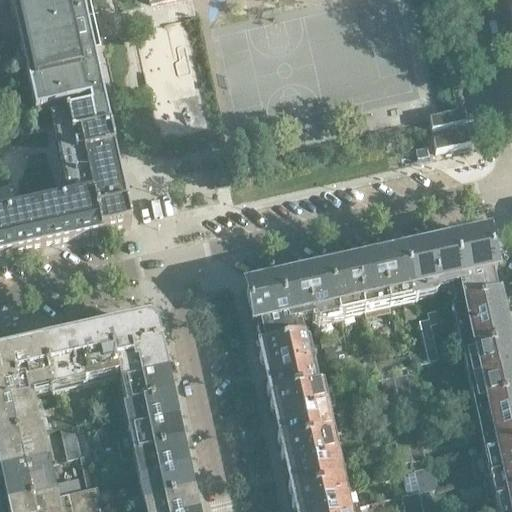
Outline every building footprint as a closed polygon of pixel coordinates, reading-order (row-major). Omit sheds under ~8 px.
[(99,61),(86,3),(80,4),(78,0),(7,0),(12,21),(18,20),(21,31),(20,33),(20,35),(19,38),(19,39),(19,41),(19,44),(19,45),(20,48),(20,49),(21,52),(22,53),(23,56),(24,58),(25,59),(27,62),(28,63),(30,73),(24,75),(34,118),(88,106),(89,113),(87,114),(89,125),(106,121),(93,62),(99,61)] [(217,135),(195,28),(150,37),(172,145),(217,135)] [(9,132),(5,112),(0,113),(0,123),(2,134),(9,132)] [(31,201),(28,190),(12,194),(14,204),(2,207),(5,218),(0,218),(0,258),(130,230),(109,132),(106,121),(89,125),(87,114),(50,122),(66,191),(62,192),(59,196),(61,205),(47,207),(45,198),(31,201)] [(235,187),(232,171),(221,173),(212,175),(215,191),(235,187)] [(495,278),(487,240),(467,245),(465,242),(457,244),(456,247),(452,248),(450,246),(442,248),(441,250),(428,253),(436,291),(454,287),(455,291),(464,289),(463,285),(492,278),(495,278)] [(436,291),(428,253),(417,256),(415,254),(407,255),(406,258),(404,259),(413,301),(435,296),(436,291)] [(413,301),(404,259),(402,259),(400,257),(392,259),(391,262),(377,265),(387,307),(413,301)] [(387,307),(377,265),(352,270),(362,312),(387,307)] [(362,312),(352,270),(341,273),(339,271),(331,272),(330,275),(329,275),(338,318),(362,312)] [(338,318),(329,275),(326,276),(323,274),(316,276),(315,278),(302,281),(310,321),(315,323),(338,318)] [(497,300),(492,278),(463,285),(464,289),(455,291),(454,292),(458,309),(497,300)] [(310,321),(302,281),(290,284),(288,282),(280,283),(279,286),(275,287),(273,285),(265,287),(264,290),(244,294),(253,331),(256,331),(286,324),(287,329),(296,327),(295,323),(307,320),(310,321)] [(503,325),(501,314),(503,312),(502,305),(498,303),(498,300),(497,300),(458,309),(455,310),(461,334),(503,325)] [(442,320),(441,314),(439,313),(428,315),(430,323),(442,320)] [(443,325),(442,320),(430,323),(431,330),(441,328),(443,325)] [(433,337),(431,330),(430,323),(419,325),(422,339),(432,337),(433,337)] [(300,344),(296,327),(287,329),(286,324),(256,331),(261,353),(300,344)] [(510,344),(509,337),(506,336),(503,325),(461,334),(466,359),(509,349),(508,347),(510,344)] [(157,349),(153,331),(148,328),(121,334),(118,332),(111,333),(110,336),(108,337),(114,367),(132,363),(131,362),(139,360),(137,353),(157,349)] [(116,378),(114,367),(108,337),(106,337),(103,335),(96,337),(95,340),(75,344),(84,385),(116,378)] [(332,344),(331,337),(322,339),(320,342),(321,346),(332,344)] [(435,351),(433,344),(432,337),(422,339),(425,353),(435,351)] [(347,356),(343,342),(332,344),(334,351),(335,359),(347,356)] [(310,368),(304,343),(300,344),(261,353),(260,353),(261,356),(258,359),(260,365),(263,367),(266,378),(310,368)] [(84,385),(75,344),(54,349),(52,346),(45,348),(43,351),(42,351),(51,392),(84,385)] [(334,351),(332,344),(321,346),(322,351),(327,352),(334,351)] [(164,381),(160,362),(162,360),(160,353),(157,351),(157,349),(137,353),(139,360),(131,362),(132,363),(114,367),(116,378),(123,383),(124,390),(164,381)] [(511,373),(511,365),(511,362),(511,361),(511,352),(509,351),(509,349),(466,359),(472,383),(511,373)] [(51,392),(42,351),(40,352),(37,350),(30,351),(29,354),(9,359),(16,393),(10,394),(13,406),(28,403),(27,398),(51,392)] [(438,365),(435,351),(425,353),(426,356),(428,367),(438,365)] [(350,369),(347,356),(335,359),(338,371),(350,369)] [(428,367),(426,356),(399,362),(402,373),(428,367)] [(16,393),(9,359),(0,360),(0,409),(13,406),(10,394),(16,393)] [(402,373),(399,362),(374,367),(376,379),(402,373)] [(376,379),(374,367),(350,373),(353,384),(376,379)] [(315,392),(310,368),(266,378),(268,389),(266,391),(267,398),(271,399),(271,402),(315,392)] [(353,384),(350,373),(350,369),(338,371),(342,387),(353,384)] [(511,373),(472,383),(477,408),(511,399),(511,373)] [(169,403),(164,381),(124,390),(129,413),(169,403)] [(396,400),(393,386),(392,383),(381,386),(385,402),(396,400)] [(409,397),(406,383),(393,386),(396,400),(409,397)] [(320,413),(315,392),(271,402),(272,404),(269,407),(271,413),(274,415),(276,426),(310,418),(309,415),(320,413)] [(412,412),(409,397),(396,400),(399,414),(412,412)] [(511,424),(511,399),(477,408),(482,432),(511,424)] [(400,417),(399,414),(396,400),(385,402),(389,419),(400,417)] [(0,444),(36,436),(28,403),(13,406),(0,409),(0,444)] [(169,403),(129,413),(126,413),(131,437),(174,427),(169,403)] [(104,411),(103,407),(101,405),(91,407),(92,411),(92,414),(104,411)] [(94,420),(92,414),(92,411),(81,414),(83,423),(94,420)] [(106,418),(104,411),(92,414),(94,420),(106,418)] [(326,437),(323,423),(326,422),(324,412),(320,413),(309,415),(310,418),(276,426),(279,437),(277,440),(278,446),(281,448),(282,451),(316,443),(315,439),(326,437)] [(68,421),(67,417),(66,413),(55,415),(56,424),(68,421)] [(83,423),(81,414),(67,417),(68,421),(70,429),(72,428),(82,426),(82,423),(83,423)] [(70,429),(68,421),(56,424),(58,431),(70,429)] [(511,424),(482,432),(488,456),(511,450),(511,424)] [(87,447),(85,439),(82,426),(72,428),(80,461),(90,459),(89,454),(87,447)] [(181,446),(180,439),(176,437),(174,427),(131,437),(136,461),(179,451),(179,449),(181,446)] [(420,445),(416,431),(404,434),(407,448),(420,445)] [(407,448),(404,434),(403,432),(392,434),(396,451),(407,448)] [(37,436),(36,436),(0,444),(0,473),(1,479),(45,469),(37,436)] [(331,461),(328,448),(333,447),(330,436),(326,437),(315,439),(316,443),(282,451),(282,453),(280,455),(282,462),(285,464),(287,475),(321,468),(320,464),(331,461)] [(98,444),(96,437),(85,439),(87,447),(98,444)] [(100,452),(98,444),(87,447),(89,454),(100,452)] [(423,461),(420,445),(407,448),(411,464),(423,461)] [(411,464),(407,448),(396,451),(400,469),(411,466),(411,464)] [(511,476),(511,450),(488,456),(493,480),(511,476)] [(185,475),(183,465),(185,463),(183,456),(180,454),(179,451),(136,461),(142,485),(185,475)] [(97,493),(96,488),(92,471),(90,459),(80,461),(87,495),(97,493)] [(336,486),(333,472),(337,471),(335,461),(331,461),(320,464),(321,468),(287,475),(290,486),(287,488),(289,495),(292,497),(293,499),(327,492),(326,488),(336,486)] [(14,511),(53,504),(45,469),(1,479),(8,511),(14,511)] [(190,498),(185,475),(142,485),(147,508),(190,498)] [(511,476),(493,480),(499,504),(511,501),(511,476)] [(431,494),(427,480),(415,483),(418,497),(431,494)] [(418,498),(418,497),(415,483),(414,481),(403,483),(407,500),(418,498)] [(109,492),(107,485),(96,488),(97,493),(98,495),(109,492)] [(339,511),(342,511),(339,496),(343,495),(341,485),(336,486),(326,488),(327,492),(293,499),(293,502),(291,504),(292,511),(294,511),(339,511)] [(110,500),(109,492),(98,495),(100,502),(110,500)] [(101,511),(100,502),(98,495),(97,493),(87,495),(91,511),(101,511)] [(423,511),(434,510),(431,494),(418,497),(418,498),(421,511),(423,511)] [(193,511),(192,509),(190,498),(147,508),(147,511),(193,511)] [(421,511),(418,498),(407,500),(409,511),(421,511)] [(511,511),(511,501),(499,504),(500,511),(511,511)]
